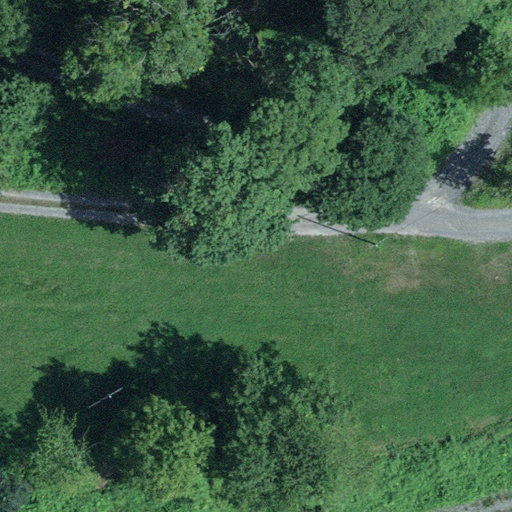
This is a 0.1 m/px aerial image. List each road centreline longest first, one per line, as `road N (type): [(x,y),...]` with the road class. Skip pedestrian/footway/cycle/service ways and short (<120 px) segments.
road 1 (track): [(511,72),(415,220),(211,215),(0,192)]
road 2 (track): [(511,215),(415,220),(269,168),(0,42)]
road 3 (track): [(391,511),(511,486)]
